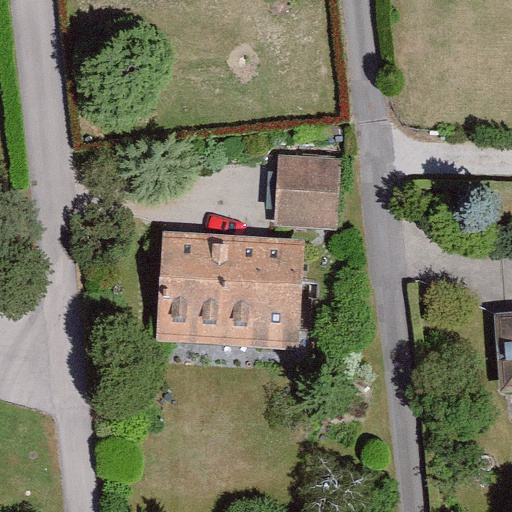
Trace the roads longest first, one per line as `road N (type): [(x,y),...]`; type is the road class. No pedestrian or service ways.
road 1 (residential): [(33,0),(90,511)]
road 2 (unknown): [(384,161),(413,511)]
